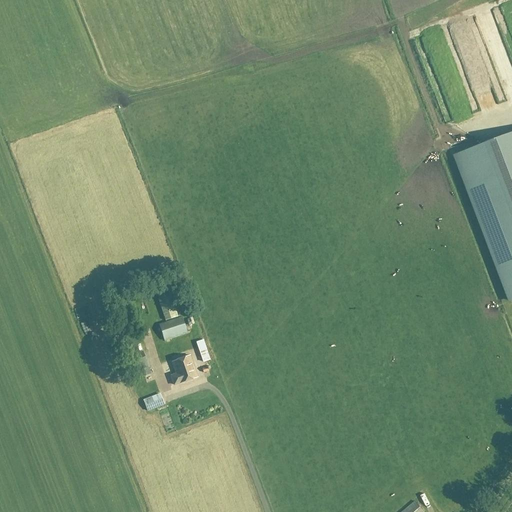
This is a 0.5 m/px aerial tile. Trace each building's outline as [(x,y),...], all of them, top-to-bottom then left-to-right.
[(511,134),(455,157),(511,302),(511,301),(511,134)] [(165,321),(178,317),(173,302),(160,306),(165,321)] [(187,333),(182,317),(159,325),(164,341),(187,333)] [(195,348),(193,340),(174,345),(176,353),(195,348)] [(209,360),(202,340),(197,342),(204,362),(209,360)] [(148,366),(142,351),(129,356),(134,371),(148,366)] [(172,362),(176,374),(171,376),(174,385),(197,377),(190,356),(172,362)] [(151,374),(148,367),(137,371),(140,378),(151,374)] [(143,400),(147,411),(164,405),(160,394),(143,400)] [(423,511),(415,501),(402,511),(423,511)]
